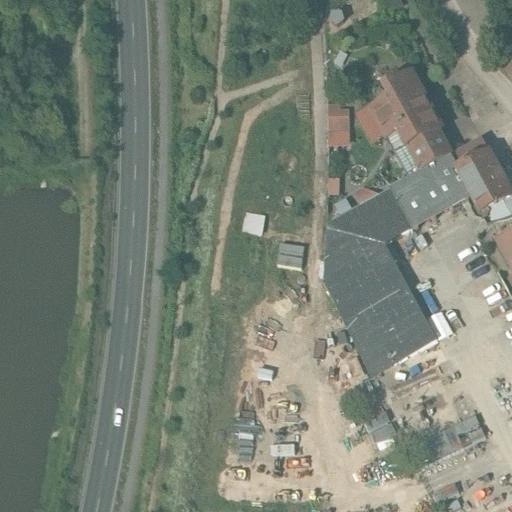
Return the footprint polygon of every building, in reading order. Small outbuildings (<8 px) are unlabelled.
[(410,81),(384,95),(389,104),(369,114),(385,143),(395,137),(404,154),(407,152),(419,177),(421,179),(448,164),(434,138),(439,135),(424,108),(420,106),(415,98),(417,95),(410,81)] [(511,200),(479,147),(448,164),(472,205),(479,218),(511,200)] [(448,164),(421,179),(419,177),(387,193),(389,196),(396,210),(387,215),(402,242),(411,236),(412,238),(472,205),(448,164)] [(436,346),(384,253),(412,238),(411,236),(402,242),(387,215),(396,210),(389,196),(329,228),(328,251),(341,274),(395,369),(436,346)] [(511,241),(499,249),(511,272),(511,241)] [(395,369),(341,274),(323,285),(371,383),(395,369)]
